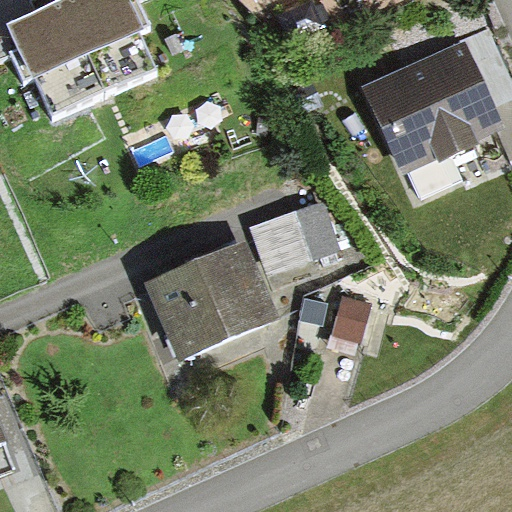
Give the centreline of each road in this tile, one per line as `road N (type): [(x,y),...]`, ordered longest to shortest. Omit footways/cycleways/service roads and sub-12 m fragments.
road 1 (residential): [(183,511),(427,404),(511,339)]
road 2 (residential): [(0,317),(318,177)]
